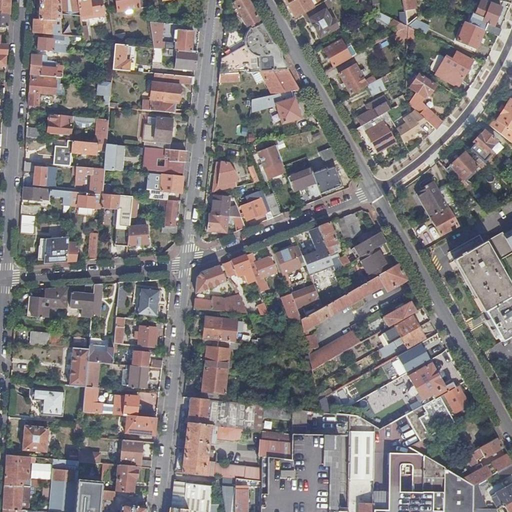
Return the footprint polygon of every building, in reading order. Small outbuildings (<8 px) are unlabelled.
[(0,0),(0,28),(8,29),(10,0),(0,0)] [(33,34),(51,36),(52,26),(56,26),(56,21),(60,21),(60,17),(58,0),(40,0),(39,21),(34,21),(33,34)] [(58,0),(60,17),(80,18),(77,0),(58,0)] [(77,0),(80,18),(80,19),(104,16),(102,2),(90,4),(88,0),(77,0)] [(145,0),(115,0),(117,13),(147,8),(145,0)] [(246,48),(221,60),(219,75),(238,74),(260,73),(288,71),(247,0),(242,0),(234,5),(250,31),(248,34),(246,37),(245,42),(246,48)] [(282,0),(293,19),(303,14),(311,9),(305,0),(282,0)] [(311,9),(303,14),(307,21),(309,20),(320,39),(338,28),(333,19),(331,21),(325,10),(332,6),(327,0),(325,1),(311,9)] [(402,0),(405,11),(416,9),(414,0),(402,0)] [(484,31),(498,38),(501,30),(494,27),(501,8),(481,0),(475,16),(472,15),(468,25),(484,31)] [(380,13),(375,16),(388,25),(395,33),(407,27),(392,19),(380,13)] [(428,28),(414,21),(411,24),(407,27),(415,31),(425,35),(428,28)] [(154,49),(161,50),(163,24),(149,23),(153,49),(154,49)] [(476,50),(484,31),(468,25),(464,23),(457,41),(476,50)] [(87,27),(81,28),(83,39),(84,43),(90,44),(87,27)] [(407,27),(395,33),(390,36),(395,44),(407,37),(407,27)] [(415,31),(407,27),(407,37),(407,40),(413,43),(415,31)] [(166,43),(165,50),(192,53),(194,32),(178,31),(176,44),(166,43)] [(38,39),(37,51),(53,52),(53,53),(67,55),(68,47),(63,46),(64,37),(61,37),(54,36),(54,40),(38,39)] [(324,51),(334,68),(351,59),(344,47),(341,41),(324,51)] [(112,71),(129,73),(130,62),(125,62),(127,47),(115,46),(113,59),(112,71)] [(344,47),(351,59),(356,55),(351,46),(348,48),(344,47)] [(161,50),(154,49),(153,62),(161,63),(162,56),(176,57),(174,69),(194,71),(196,53),(192,53),(165,50),(161,50)] [(473,61),(456,52),(452,61),(446,57),(436,75),(458,88),(473,61)] [(47,58),(31,57),(30,77),(55,79),(61,79),(63,79),(64,67),(57,67),(57,65),(47,64),(47,58)] [(339,75),(351,96),(368,86),(377,81),(374,76),(365,82),(361,75),(363,73),(362,71),(360,73),(356,65),(339,75)] [(260,73),(272,96),(291,92),(299,91),(288,71),(260,73)] [(219,75),(218,83),(239,82),(238,74),(219,75)] [(194,78),(154,75),(154,82),(193,85),(194,78)] [(416,94),(410,105),(415,111),(427,122),(436,130),(442,123),(421,104),(427,95),(429,96),(435,87),(419,76),(410,89),(416,94)] [(55,82),(55,79),(30,77),(28,107),(39,107),(40,95),(56,96),(57,82),(55,82)] [(377,81),(368,86),(373,95),(386,88),(381,79),(377,81)] [(109,105),(110,82),(95,81),(94,95),(102,96),(102,105),(109,105)] [(143,102),(142,111),(175,114),(176,104),(179,104),(180,88),(152,84),(150,101),(151,101),(151,103),(143,102)] [(250,101),(250,108),(259,107),(275,104),(281,125),(299,119),(291,92),(272,96),(250,101)] [(358,119),(362,126),(387,112),(388,112),(384,105),(387,103),(384,97),(366,107),(369,113),(358,119)] [(511,100),(506,109),(502,114),(497,123),(494,121),(490,128),(505,139),(508,142),(511,143),(511,140),(511,100)] [(427,122),(415,111),(413,113),(403,119),(406,124),(396,130),(403,144),(415,137),(414,135),(421,132),(419,128),(427,122)] [(387,112),(362,126),(377,153),(395,143),(385,126),(392,122),(387,112)] [(71,136),(72,122),(73,118),(50,116),(49,134),(71,136)] [(97,120),(97,124),(95,145),(106,146),(108,121),(97,120)] [(171,121),(156,120),(155,128),(147,127),(143,127),(141,142),(143,143),(143,149),(144,149),(165,151),(170,151),(171,144),(169,143),(171,121)] [(26,139),(42,140),(42,131),(27,129),(26,139)] [(497,143),(485,133),(481,137),(480,136),(473,144),(486,155),(497,143)] [(51,165),(67,166),(68,144),(52,143),(51,165)] [(95,145),(72,143),(71,154),(97,157),(97,153),(105,154),(106,146),(95,145)] [(104,171),(120,172),(122,147),(106,146),(105,154),(105,162),(104,171)] [(281,164),(275,148),(257,155),(263,171),(281,164)] [(164,159),(165,151),(144,149),(144,157),(142,171),(183,174),(184,164),(169,163),(169,159),(164,159)] [(332,149),(318,154),(325,166),(338,160),(332,149)] [(456,174),(452,177),(466,192),(470,188),(463,180),(469,175),(472,173),(477,168),(465,154),(450,166),(456,174)] [(35,165),(45,166),(45,157),(25,156),(25,164),(35,165)] [(511,161),(506,158),(502,164),(510,169),(511,165),(511,161)] [(217,163),(213,194),(230,190),(236,188),(238,178),(229,177),(230,165),(217,163)] [(490,169),(483,163),(480,166),(486,172),(490,169)] [(46,179),(53,179),(54,167),(46,166),(46,169),(35,168),(35,165),(25,164),(24,172),(34,173),(33,186),(45,187),(46,179)] [(259,183),(253,167),(248,170),(254,184),(259,183)] [(92,174),(91,185),(90,189),(90,195),(102,196),(104,171),(97,170),(77,169),(76,171),(75,185),(84,186),(85,176),(89,176),(89,174),(92,174)] [(325,170),(312,175),(316,184),(320,195),(341,187),(333,169),(326,171),(325,170)] [(310,170),(287,179),(293,193),(316,184),(312,175),(310,170)] [(149,200),(167,201),(168,193),(181,194),(183,177),(147,175),(146,191),(149,191),(149,200)] [(417,194),(430,219),(454,206),(447,192),(440,196),(433,182),(426,187),(427,189),(417,194)] [(23,189),(22,200),(35,201),(35,204),(49,205),(50,195),(54,196),(54,197),(64,197),(63,206),(71,207),(72,193),(23,189)] [(266,198),(263,192),(246,199),(249,205),(241,208),(247,222),(265,215),(268,221),(274,219),(266,198)] [(72,193),(71,207),(101,209),(101,208),(102,196),(90,195),(88,195),(88,198),(82,197),(82,194),(72,193)] [(102,196),(101,208),(121,209),(119,227),(117,227),(116,246),(127,247),(129,228),(130,218),(132,198),(102,196)] [(273,196),(266,198),(274,219),(281,216),(273,196)] [(213,197),(211,217),(227,218),(231,218),(241,219),(236,205),(228,209),(229,199),(213,197)] [(167,201),(165,226),(175,227),(177,202),(167,201)] [(480,220),(487,216),(478,206),(474,208),(480,220)] [(35,217),(39,218),(40,209),(22,207),(21,216),(35,217)] [(449,210),(432,220),(441,236),(458,227),(449,210)] [(344,218),(352,239),(353,242),(363,238),(354,215),(344,218)] [(34,235),(35,217),(21,216),(20,234),(34,235)] [(225,234),(226,225),(227,218),(211,217),(209,217),(208,232),(225,234)] [(231,218),(234,225),(237,233),(245,230),(241,219),(231,218)] [(337,245),(329,224),(318,228),(328,256),(332,255),(330,248),(337,245)] [(129,228),(127,247),(149,245),(147,226),(129,228)] [(165,226),(162,227),(162,234),(176,235),(177,227),(175,227),(165,226)] [(316,253),(303,258),(306,267),(311,279),(330,272),(331,275),(335,273),(335,272),(332,265),(328,256),(318,228),(308,232),(316,253)] [(352,251),(355,258),(357,260),(359,259),(377,249),(386,244),(380,234),(352,251)] [(484,244),(495,263),(511,253),(511,252),(506,240),(502,234),(484,244)] [(91,235),(89,261),(96,260),(98,235),(91,235)] [(46,240),(44,261),(44,265),(66,263),(67,248),(68,239),(51,240),(46,240)] [(511,296),(511,292),(496,264),(495,263),(484,244),(455,260),(463,275),(476,299),(479,297),(486,312),(511,296)] [(76,249),(67,248),(66,263),(75,262),(76,249)] [(287,274),(300,269),(292,249),(275,256),(282,276),(287,274)] [(377,249),(359,259),(371,281),(389,271),(377,249)] [(511,253),(495,263),(496,264),(511,255),(511,253)] [(245,257),(223,265),(228,278),(235,275),(236,278),(251,273),(249,266),(245,257)] [(253,264),(260,281),(276,274),(270,258),(253,264)] [(312,372),(360,345),(353,333),(312,356),(310,351),(318,349),(314,336),(308,337),(307,334),(316,329),(314,326),(380,289),(381,291),(385,288),(387,292),(407,281),(398,266),(389,271),(371,281),(347,295),(344,296),(322,309),(316,312),(300,321),(304,338),(307,352),(308,357),(312,371),(312,372)] [(197,279),(195,295),(197,294),(224,284),(218,267),(201,274),(197,279)] [(119,284),(117,304),(126,305),(128,283),(119,284)] [(94,286),(91,316),(99,316),(102,285),(94,286)] [(94,286),(85,287),(84,295),(72,294),(70,309),(82,310),(82,318),(91,318),(91,316),(94,286)] [(314,287),(291,297),(296,312),(305,308),(305,307),(313,304),(316,312),(322,309),(314,287)] [(69,288),(46,289),(45,299),(34,298),(33,306),(29,306),(27,318),(49,320),(50,309),(67,310),(69,288)] [(140,290),(138,310),(158,312),(160,292),(140,290)] [(281,297),(289,320),(300,321),(296,312),(291,297),(289,294),(281,297)] [(511,337),(511,296),(486,312),(484,313),(502,343),(511,337)] [(211,303),(194,301),(193,310),(247,315),(239,297),(224,301),(221,300),(216,299),(211,299),(211,303)] [(386,318),(391,327),(415,313),(410,304),(403,308),(401,305),(395,309),(397,312),(386,318)] [(257,308),(261,317),(269,318),(267,313),(264,305),(257,308)] [(205,318),(202,340),(218,342),(234,344),(237,322),(205,318)] [(382,336),(387,346),(395,342),(401,339),(418,329),(412,318),(382,336)] [(300,321),(289,320),(288,331),(297,332),(298,339),(304,338),(300,321)] [(114,345),(122,346),(124,329),(116,328),(114,345)] [(138,328),(136,347),(155,349),(157,330),(138,328)] [(418,329),(401,339),(407,350),(424,340),(418,329)] [(31,335),(30,346),(63,348),(64,338),(31,335)] [(444,347),(437,335),(421,344),(428,356),(444,347)] [(218,342),(202,340),(202,348),(207,349),(204,371),(226,373),(229,351),(217,350),(218,342)] [(387,346),(382,349),(386,357),(399,350),(395,342),(387,346)] [(420,343),(390,359),(398,375),(428,359),(420,343)] [(114,349),(89,347),(88,348),(88,351),(87,363),(99,364),(113,365),(114,349)] [(85,350),(72,349),(69,387),(85,388),(87,363),(88,351),(85,350)] [(133,350),(131,367),(148,369),(149,354),(139,353),(139,350),(133,350)] [(159,368),(160,360),(150,360),(150,368),(159,368)] [(93,389),(96,389),(99,364),(87,363),(85,388),(93,389)] [(444,388),(431,364),(408,378),(421,402),(410,408),(412,413),(454,389),(452,384),(444,388)] [(131,367),(129,367),(127,388),(145,390),(148,369),(131,367)] [(226,373),(204,371),(201,394),(216,395),(224,396),(225,389),(228,389),(228,386),(225,386),(225,383),(226,373)] [(470,409),(458,387),(454,389),(412,413),(405,417),(409,425),(420,443),(427,440),(454,424),(451,419),(470,409)] [(83,414),(91,414),(93,389),(85,388),(83,414)] [(64,393),(33,391),(32,402),(42,403),(41,416),(62,418),(64,393)] [(115,396),(113,416),(126,417),(136,418),(138,398),(115,396)] [(334,403),(330,396),(319,402),(321,414),(331,415),(327,407),(334,403)] [(190,400),(187,425),(247,431),(260,432),(262,418),(286,421),(287,410),(223,403),(215,402),(190,400)] [(321,414),(320,414),(320,421),(343,423),(344,417),(338,416),(331,415),(321,414)] [(136,418),(126,417),(125,427),(123,427),(122,431),(125,431),(125,435),(154,438),(156,420),(136,418)] [(49,423),(25,421),(23,451),(46,453),(49,423)] [(205,477),(207,462),(209,446),(211,430),(219,432),(218,441),(245,444),(247,431),(187,425),(182,475),(205,477)] [(94,431),(81,429),(81,432),(81,438),(94,439),(94,431)] [(373,432),(349,432),(349,494),(355,494),(355,489),(365,489),(365,481),(372,481),(373,432)] [(262,444),(261,459),(290,461),(291,436),(265,433),(264,445),(262,444)] [(347,511),(348,510),(338,509),(339,437),(301,436),(291,436),(290,461),(261,459),(260,462),(260,471),(260,484),(259,511),(347,511)] [(433,447),(427,440),(420,443),(409,450),(424,459),(433,447)] [(497,440),(465,458),(470,468),(478,464),(476,461),(483,457),(485,460),(503,450),(497,440)] [(142,444),(123,442),(120,463),(138,465),(138,468),(139,469),(150,470),(151,462),(140,461),(142,444)] [(100,458),(84,457),(79,456),(79,460),(79,463),(99,465),(100,458)] [(51,489),(52,485),(31,483),(28,482),(30,465),(53,467),(54,461),(6,457),(5,486),(30,488),(36,488),(44,489),(51,489)] [(507,457),(462,482),(473,488),(497,475),(511,466),(507,457)] [(445,470),(424,459),(423,481),(444,481),(444,471),(445,470)] [(74,511),(79,463),(75,463),(54,461),(53,467),(30,465),(28,482),(31,483),(52,485),(51,489),(50,500),(44,500),(44,489),(36,488),(30,488),(30,491),(22,490),(21,502),(29,502),(29,509),(21,509),(20,511),(74,511)] [(216,466),(215,478),(228,480),(235,481),(247,482),(260,484),(260,471),(216,466)] [(511,466),(497,475),(502,482),(511,476),(511,466)] [(138,468),(119,467),(116,493),(130,495),(132,495),(134,478),(137,478),(137,473),(139,473),(139,469),(138,468)] [(472,511),(473,510),(473,504),(473,490),(473,488),(462,482),(451,475),(444,471),(444,481),(443,494),(442,511),(472,511)] [(247,489),(247,482),(235,481),(235,503),(235,506),(234,511),(246,511),(247,506),(248,506),(248,502),(247,502),(247,493),(248,493),(249,489),(247,489)] [(209,511),(210,488),(174,484),(170,511),(188,511),(192,511),(209,511)] [(511,485),(495,495),(496,499),(502,508),(504,507),(511,503),(511,485)] [(3,511),(17,511),(20,511),(21,509),(29,509),(29,502),(21,502),(22,490),(30,491),(30,488),(5,486),(3,511)] [(101,492),(99,511),(104,511),(105,503),(102,502),(102,500),(116,501),(116,493),(110,493),(101,492)] [(442,511),(443,494),(423,494),(423,495),(389,494),(388,511),(373,511),(372,511),(442,511)]
